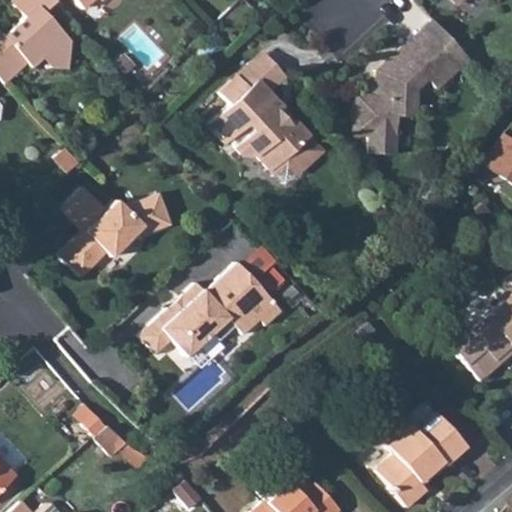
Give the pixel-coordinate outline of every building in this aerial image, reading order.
[(0,34),(0,75),(6,82),(26,63),(30,68),(41,58),(51,68),(67,70),(68,41),(42,12),(53,0),(9,0),(9,1),(24,17),(3,37),(0,34)] [(72,0),(82,11),(93,0),(98,0),(101,3),(104,0),(72,0)] [(452,70),(416,31),(378,66),(383,72),(371,83),(361,82),(361,96),(350,96),(348,136),(390,138),(391,118),(409,119),(410,90),(422,80),(431,90),(452,70)] [(259,56),(242,71),(263,94),(280,78),(259,56)] [(263,94),(242,71),(217,95),(227,105),(205,126),(223,145),(226,142),(240,157),(255,158),(267,170),(272,165),(286,165),(293,173),(316,152),(289,122),(284,126),(273,114),(277,110),(263,94)] [(511,144),(500,136),(480,164),(511,185),(511,144)] [(80,161),(65,146),(55,155),(69,170),(80,161)] [(272,165),(267,170),(281,185),(293,173),(286,165),(272,165)] [(77,191),(56,212),(80,236),(73,242),(71,240),(53,258),(76,281),(101,256),(106,261),(135,231),(142,237),(166,231),(154,200),(118,211),(111,204),(101,214),(77,191)] [(189,283),(132,336),(149,354),(164,340),(179,357),(221,318),(236,335),(252,319),(258,325),(274,311),(229,262),(197,292),(189,283)] [(442,338),(479,379),(497,362),(493,358),(511,341),(511,278),(510,280),(511,282),(511,283),(496,297),(499,301),(468,328),(461,321),(442,338)] [(114,453),(123,443),(82,406),(73,416),(114,453)] [(392,455),(374,471),(387,487),(386,489),(403,509),(424,491),(415,481),(424,473),(426,474),(439,463),(442,465),(464,445),(433,410),(411,429),(408,425),(384,445),(392,455)] [(337,511),(314,484),(311,487),(301,475),(305,472),(288,453),(264,474),(280,493),(266,505),(264,502),(253,511),(337,511)] [(0,499),(15,486),(0,469),(0,499)] [(185,485),(173,495),(187,511),(192,511),(201,504),(185,485)]
